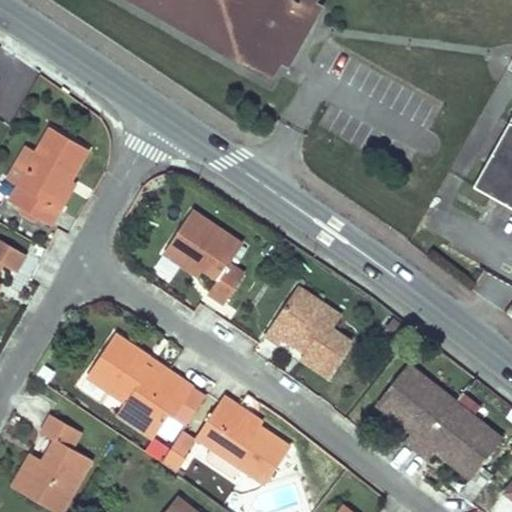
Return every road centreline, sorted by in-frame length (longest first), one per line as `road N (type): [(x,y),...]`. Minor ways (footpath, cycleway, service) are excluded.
road 1 (residential): [(433,511),(272,383),(78,254)]
road 2 (secondary): [(162,116),(331,230),(511,370)]
road 3 (secondary): [(0,8),(162,116)]
road 4 (residential): [(162,116),(78,254)]
road 5 (residential): [(78,254),(0,391)]
